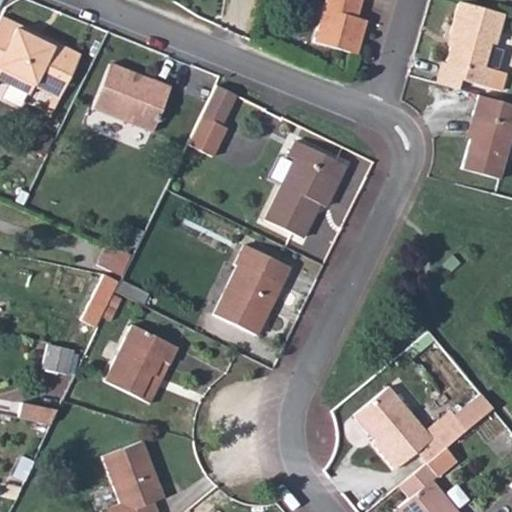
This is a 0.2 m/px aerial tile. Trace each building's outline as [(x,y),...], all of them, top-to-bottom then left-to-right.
[(360,4),(346,0),(314,0),(303,40),(356,55),(365,21),(356,18),(360,4)] [(489,43),(494,45),(502,15),(459,2),(450,33),(452,40),(445,63),(442,63),(436,84),(457,90),(460,80),(500,92),(505,74),(482,67),(489,43)] [(0,16),(0,22),(40,42),(43,38),(0,16)] [(43,38),(40,42),(0,22),(0,81),(29,95),(33,87),(52,96),(58,99),(79,55),(43,38)] [(108,64),(91,109),(151,133),(169,88),(108,64)] [(235,96),(215,86),(186,146),(212,158),(225,129),(220,127),(235,96)] [(49,117),(58,99),(52,96),(43,114),(49,117)] [(511,105),(477,96),(472,115),(476,116),(461,169),(498,180),(511,130),(511,105)] [(292,160),(263,221),(300,239),(322,195),(328,198),(343,165),(294,142),(287,157),(292,160)] [(143,233),(135,229),(127,245),(135,249),(143,233)] [(129,255),(106,244),(96,266),(120,276),(129,255)] [(260,319),(276,286),(279,288),(289,268),(243,246),(233,265),(236,267),(212,315),(255,336),(263,320),(260,319)] [(459,263),(452,256),(442,265),(449,272),(459,263)] [(116,282),(102,275),(79,321),(93,328),(116,282)] [(120,299),(112,295),(107,306),(115,310),(120,299)] [(107,307),(102,318),(110,321),(114,311),(107,307)] [(176,348),(130,325),(102,382),(136,399),(148,375),(151,377),(159,361),(168,365),(176,348)] [(72,351),(47,345),(41,369),(66,376),(72,351)] [(136,399),(149,405),(168,365),(159,361),(151,377),(148,375),(136,399)] [(430,440),(387,387),(352,416),(373,441),(370,443),(392,471),(430,440)] [(463,431),(490,409),(478,394),(451,416),(463,431)] [(55,410),(20,404),(17,418),(49,425),(55,410)] [(140,442),(100,457),(118,504),(99,511),(155,511),(152,502),(162,499),(140,442)] [(401,511),(453,511),(428,482),(453,461),(443,448),(396,486),(407,498),(397,507),(401,511)] [(16,467),(11,478),(22,483),(27,472),(16,467)]
